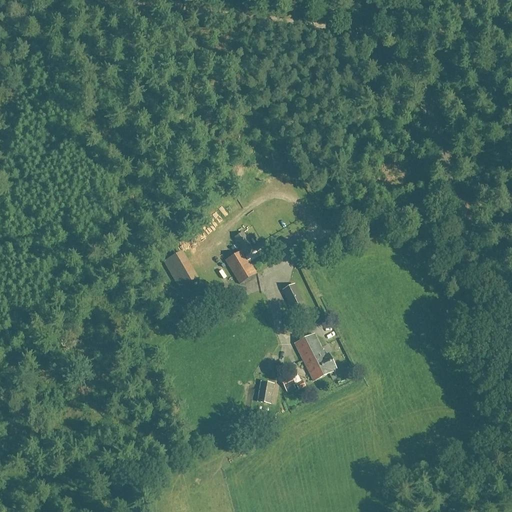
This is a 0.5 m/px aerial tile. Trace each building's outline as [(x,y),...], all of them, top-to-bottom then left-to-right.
[(225,261),(240,287),(258,274),(250,263),(270,251),(263,242),(253,247),(243,232),(234,238),(241,251),(225,261)] [(294,285),(283,291),(298,320),(309,314),(294,285)] [(325,356),(314,335),(295,344),(314,382),(333,372),(332,371),(337,369),(329,354),(325,356)] [(306,387),(302,380),(296,383),(292,376),(281,381),(286,391),(296,386),(299,391),(306,387)] [(274,384),(261,382),(257,402),(271,405),(274,384)]
